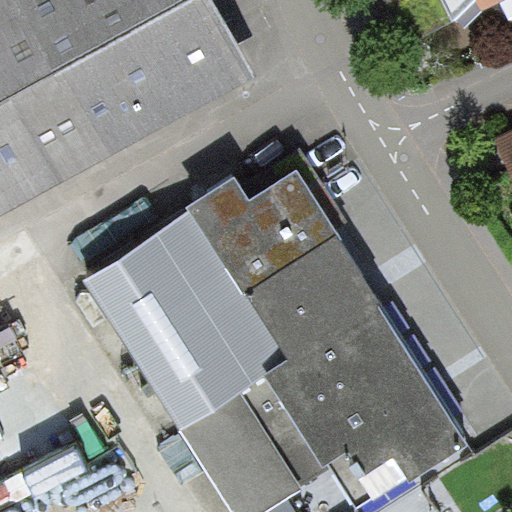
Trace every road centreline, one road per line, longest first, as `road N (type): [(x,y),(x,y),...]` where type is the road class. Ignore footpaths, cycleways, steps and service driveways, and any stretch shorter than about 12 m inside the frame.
road 1 (unclassified): [(390,138),(511,344)]
road 2 (unclassified): [(300,0),(338,74),(390,138)]
road 3 (residential): [(390,138),(511,79)]
